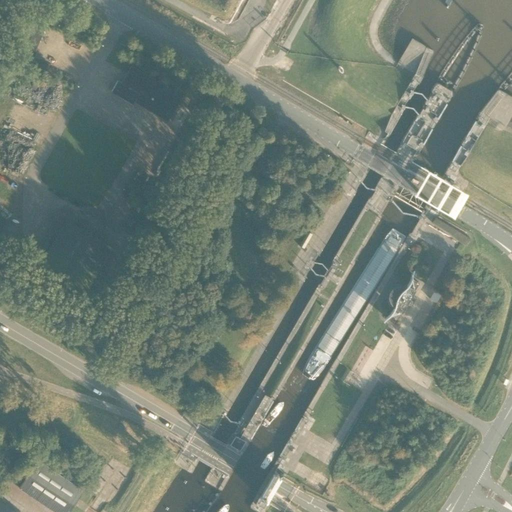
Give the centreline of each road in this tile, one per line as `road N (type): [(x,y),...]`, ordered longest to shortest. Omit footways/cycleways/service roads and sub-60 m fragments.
road 1 (tertiary): [(511,246),(236,80)]
road 2 (secondary): [(0,322),(206,443)]
road 3 (secondary): [(321,511),(206,443)]
road 4 (tertiary): [(236,80),(122,16)]
